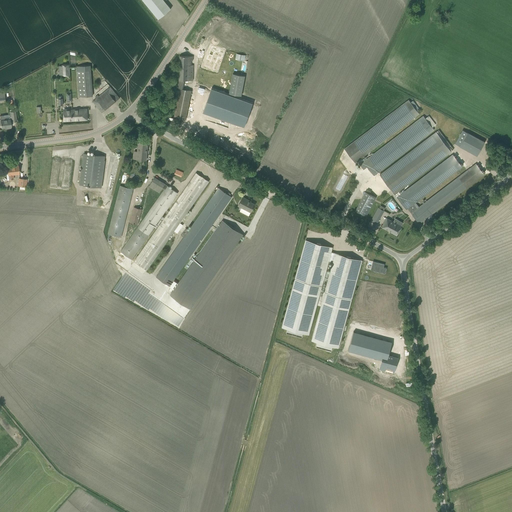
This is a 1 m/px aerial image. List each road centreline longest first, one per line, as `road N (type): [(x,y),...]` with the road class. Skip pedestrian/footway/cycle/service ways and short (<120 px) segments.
road 1 (unclassified): [(402,260),(128,112)]
road 2 (unclassified): [(445,511),(402,260)]
road 3 (unclassified): [(402,260),(511,169)]
road 4 (tertiary): [(128,112),(206,0)]
road 5 (tertiary): [(0,147),(85,136),(128,112)]
